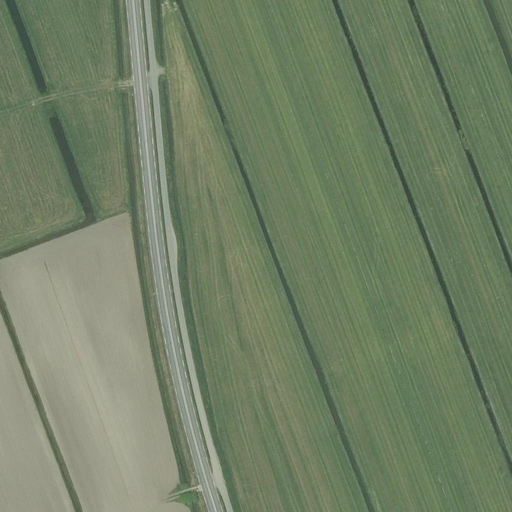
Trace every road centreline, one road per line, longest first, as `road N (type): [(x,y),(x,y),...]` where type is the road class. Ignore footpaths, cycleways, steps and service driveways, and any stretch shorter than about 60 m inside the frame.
road 1 (primary): [(217,511),(170,337),(130,0)]
road 2 (unclassified): [(229,511),(176,288),(146,0)]
